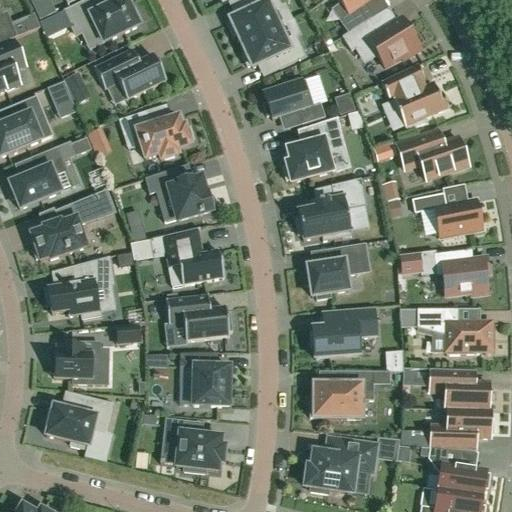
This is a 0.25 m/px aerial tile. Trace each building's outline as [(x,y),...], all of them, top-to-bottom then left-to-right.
[(49,0),(29,0),(39,22),(56,14),(49,0)] [(93,15),(87,2),(63,13),(75,38),(81,36),(95,29),(103,46),(138,29),(137,26),(140,25),(134,11),(131,13),(125,0),(115,5),(93,15)] [(113,0),(90,0),(87,2),(93,15),(115,5),(113,0)] [(229,22),(230,25),(226,27),(232,39),(236,37),(240,47),(278,29),(271,14),(281,9),(276,0),(244,0),(250,12),(235,20),(229,22)] [(244,0),(239,0),(228,5),(235,20),(250,12),(244,0)] [(334,0),(338,5),(346,17),(338,22),(348,36),(367,25),(373,21),(363,7),(373,0),(334,0)] [(388,9),(381,0),(373,0),(363,7),(373,21),(367,25),(372,35),(381,30),(383,33),(398,25),(388,9)] [(330,10),(338,22),(346,17),(338,5),(330,10)] [(285,45),(296,40),(300,38),(286,7),(281,9),(271,14),(278,29),(285,45)] [(10,26),(15,40),(40,30),(34,16),(10,26)] [(0,46),(15,40),(10,26),(6,17),(2,19),(0,19),(0,46)] [(367,25),(348,36),(341,40),(349,54),(355,51),(367,44),(375,59),(383,72),(399,62),(401,64),(419,54),(401,23),(398,25),(383,33),(381,30),(372,35),(367,25)] [(89,53),(103,46),(95,29),(81,36),(89,53)] [(285,45),(278,29),(240,47),(245,56),(241,58),(247,70),(250,69),(252,71),(258,68),(274,61),(280,73),(305,61),(296,40),(285,45)] [(0,96),(18,89),(12,75),(24,70),(13,44),(0,49),(0,96)] [(364,65),(375,59),(367,44),(355,51),(364,65)] [(133,53),(94,72),(104,92),(107,91),(118,86),(125,102),(126,103),(166,84),(153,59),(139,65),(133,53)] [(274,61),(258,68),(263,80),(280,73),(274,61)] [(424,84),(418,70),(381,87),(388,101),(392,99),(393,99),(395,103),(393,104),(403,129),(404,130),(405,130),(407,133),(425,126),(423,122),(448,112),(442,98),(438,99),(433,88),(424,91),(422,85),(424,84)] [(77,74),(63,81),(74,106),(89,99),(77,74)] [(313,109),(320,107),(327,105),(318,79),(305,83),(313,109)] [(77,113),(63,81),(45,89),(59,120),(77,113)] [(297,115),(302,128),(324,121),(320,107),(313,109),(305,83),(298,85),(297,81),(285,85),(286,89),(263,96),(266,106),(262,108),(266,120),(270,119),(271,123),(279,121),(297,115)] [(114,107),(125,102),(118,86),(107,91),(114,107)] [(350,95),(334,100),(339,117),(355,112),(350,95)] [(0,160),(41,144),(33,125),(44,120),(36,99),(13,109),(18,121),(0,128),(0,160)] [(393,134),(403,129),(393,104),(395,103),(393,99),(392,99),(393,102),(381,107),(393,134)] [(0,128),(18,121),(13,109),(0,114),(0,128)] [(167,109),(150,114),(154,128),(171,122),(167,109)] [(358,113),(347,116),(351,132),(364,129),(358,113)] [(154,128),(150,114),(123,123),(128,138),(140,134),(144,146),(148,162),(159,158),(160,164),(178,158),(176,153),(190,148),(189,145),(193,143),(189,131),(185,132),(184,129),(181,130),(178,120),(171,122),(154,128)] [(283,134),(302,128),(297,115),(279,121),(283,134)] [(33,125),(41,144),(52,139),(44,120),(33,125)] [(286,170),(282,171),(286,184),(289,183),(290,187),(332,176),(326,155),(343,150),(336,124),(298,134),(298,135),(305,134),(308,147),(302,148),(286,153),(289,165),(285,167),(286,170)] [(100,129),(86,135),(97,159),(111,153),(100,129)] [(140,134),(128,138),(132,150),(144,146),(140,134)] [(305,134),(298,135),(302,148),(308,147),(305,134)] [(436,134),(420,140),(395,148),(404,174),(420,168),(426,184),(466,171),(456,143),(440,148),(436,134)] [(71,147),(76,159),(91,152),(86,141),(71,147)] [(392,143),(373,150),(377,164),(397,158),(392,143)] [(53,178),(60,195),(80,187),(69,161),(76,159),(71,147),(70,145),(55,151),(65,173),(53,178)] [(349,171),(343,150),(326,155),(332,176),(349,171)] [(10,189),(6,191),(11,203),(15,201),(19,212),(60,195),(53,178),(65,173),(55,151),(31,161),(37,174),(19,182),(9,186),(10,189)] [(14,168),(19,182),(37,174),(31,161),(14,168)] [(188,168),(176,172),(179,184),(183,183),(184,186),(191,184),(191,185),(193,184),(188,168)] [(101,170),(87,176),(94,192),(108,187),(101,170)] [(179,184),(176,172),(144,181),(148,197),(155,195),(167,191),(177,224),(211,214),(211,213),(213,212),(213,205),(210,199),(207,199),(206,198),(205,198),(200,182),(193,184),(191,185),(191,184),(184,186),(183,183),(179,184)] [(322,245),(351,240),(349,233),(346,213),(365,209),(360,182),(331,189),(333,202),(315,205),(305,207),(307,213),(297,215),(298,221),(294,222),(297,239),(301,238),(303,244),(321,240),(322,245)] [(381,187),(386,205),(400,201),(395,183),(381,187)] [(445,210),(468,205),(465,186),(442,191),(443,198),(445,210)] [(333,202),(331,189),(313,194),(315,205),(333,202)] [(167,191),(155,195),(164,228),(177,224),(167,191)] [(106,194),(81,204),(88,225),(114,216),(106,194)] [(443,198),(412,204),(414,217),(420,216),(434,213),(438,235),(439,242),(482,234),(475,204),(468,205),(445,210),(443,198)] [(398,202),(386,205),(389,220),(402,218),(398,202)] [(43,233),(30,237),(35,252),(32,254),(35,263),(38,262),(39,264),(49,261),(49,263),(86,251),(78,229),(88,225),(81,204),(53,216),(56,226),(42,231),(43,233)] [(346,213),(349,233),(369,229),(365,209),(346,213)] [(56,226),(53,216),(51,212),(38,217),(42,231),(56,226)] [(137,212),(125,216),(133,244),(145,240),(137,212)] [(434,213),(420,216),(424,238),(438,235),(434,213)] [(170,258),(165,259),(167,271),(169,271),(172,291),(175,290),(223,282),(218,255),(201,258),(197,232),(166,238),(170,258)] [(153,261),(165,259),(170,258),(166,238),(133,244),(130,244),(132,254),(133,263),(153,260),(153,261)] [(362,247),(333,252),(335,266),(312,269),(307,270),(307,274),(303,275),(305,289),(309,289),(311,300),(315,300),(316,304),(330,301),(329,297),(349,294),(346,279),(356,278),(356,277),(367,275),(362,247)] [(335,266),(333,252),(310,255),(312,269),(335,266)] [(132,254),(116,257),(118,270),(134,267),(133,263),(132,254)] [(421,278),(437,276),(435,259),(437,259),(436,254),(419,256),(421,276),(421,278)] [(471,262),(470,255),(437,259),(435,259),(437,276),(437,278),(442,277),(445,301),(471,298),(471,301),(487,299),(485,280),(488,279),(485,261),(471,262)] [(421,276),(419,256),(399,259),(402,278),(421,276)] [(53,291),(47,292),(43,293),(46,309),(50,308),(51,318),(68,315),(69,320),(80,318),(81,323),(100,320),(99,315),(95,291),(112,288),(108,261),(73,270),(76,287),(53,291)] [(76,287),(73,270),(51,276),(53,291),(76,287)] [(95,291),(99,315),(116,312),(112,288),(95,291)] [(209,314),(208,300),(165,305),(168,328),(183,326),(185,345),(228,340),(225,312),(209,314)] [(323,315),(324,331),(312,332),(312,335),(308,336),(309,350),(313,350),(314,363),(358,359),(357,342),(375,341),(373,311),(323,315)] [(480,312),(456,313),(456,327),(481,326),(480,312)] [(400,314),(400,331),(416,331),(445,339),(445,356),(445,359),(473,358),(473,355),(490,354),(489,326),(481,326),(456,327),(456,313),(400,314)] [(183,326),(168,328),(163,328),(165,347),(185,345),(183,326)] [(139,330),(115,332),(116,348),(140,346),(139,330)] [(432,356),(445,356),(445,339),(416,331),(416,335),(432,339),(432,356)] [(50,362),(50,377),(54,377),(54,382),(73,382),(72,388),(91,388),(107,388),(107,362),(99,361),(99,352),(99,347),(72,346),(72,349),(57,348),(56,357),(54,357),(54,362),(50,362)] [(389,375),(402,375),(403,372),(402,353),(385,354),(386,375),(389,375)] [(216,370),(216,356),(179,357),(178,369),(193,370),(192,409),(228,410),(229,371),(216,370)] [(167,357),(144,357),(144,370),(167,370),(167,357)] [(193,370),(178,369),(178,409),(192,409),(193,370)] [(429,389),(430,373),(403,372),(402,375),(402,388),(429,389)] [(430,373),(429,389),(429,396),(445,396),(445,412),(487,414),(488,405),(491,405),(491,391),(488,391),(488,387),(474,387),(474,374),(430,373)] [(313,400),(309,400),(309,422),(313,422),(360,422),(360,404),(373,404),(373,387),(373,375),(337,375),(337,388),(318,388),(313,388),(313,400)] [(337,388),(337,375),(318,375),(318,388),(337,388)] [(373,375),(373,387),(389,387),(389,375),(386,375),(373,375)] [(83,417),(87,402),(64,396),(60,411),(83,417)] [(141,403),(132,401),(129,411),(139,414),(141,403)] [(102,453),(105,438),(113,408),(87,402),(83,417),(60,411),(53,410),(52,412),(47,411),(43,426),(48,428),(45,439),(70,446),(69,450),(83,453),(84,449),(88,450),(88,449),(102,453)] [(430,430),(430,435),(430,452),(461,455),(474,455),(475,441),(489,442),(489,438),(493,439),(493,424),(489,424),(490,414),(487,414),(445,412),(444,414),(447,414),(447,430),(430,430)] [(156,419),(143,418),(142,427),(155,428),(156,419)] [(168,424),(166,442),(181,443),(178,469),(178,471),(186,472),(185,476),(207,478),(208,474),(217,475),(218,466),(222,466),(223,451),(219,450),(220,441),(195,439),(197,427),(168,424)] [(311,470),(307,470),(304,490),(310,491),(309,495),(327,497),(328,493),(352,497),(352,495),(355,475),(370,477),(373,478),(375,462),(377,448),(327,440),(325,457),(313,455),(311,470)] [(397,465),(397,463),(399,449),(399,442),(378,440),(377,448),(375,462),(397,465)] [(181,443),(166,442),(163,467),(178,469),(181,443)] [(410,450),(399,449),(397,463),(408,465),(410,450)] [(429,460),(430,452),(421,451),(420,459),(429,460)] [(461,455),(430,452),(429,460),(428,462),(440,479),(437,493),(481,500),(483,491),(487,492),(490,477),(486,477),(486,475),(475,473),(459,470),(461,455)] [(459,470),(475,473),(478,456),(474,455),(461,455),(459,470)] [(368,498),(370,477),(355,475),(352,495),(368,498)] [(422,491),(420,510),(434,511),(437,493),(422,491)] [(420,510),(419,511),(483,511),(484,509),(480,509),(481,500),(437,493),(434,511),(420,510)]
